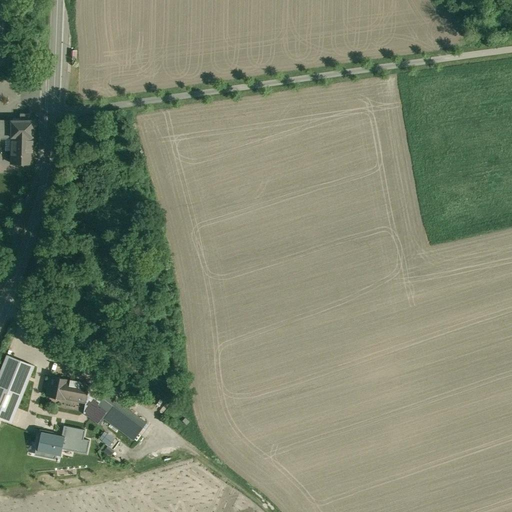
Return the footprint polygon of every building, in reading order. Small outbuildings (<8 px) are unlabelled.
[(21,114),(21,120),(0,119),(0,136),(7,136),(6,150),(12,150),(12,163),(34,163),(34,140),(37,140),(37,117),(34,114),(21,114)] [(0,374),(0,415),(15,421),(36,365),(8,354),(0,374)] [(89,383),(51,376),(47,395),(85,403),(84,412),(100,424),(107,414),(97,407),(103,398),(88,388),(89,383)] [(139,418),(106,394),(103,398),(97,407),(107,414),(130,431),(139,418)] [(139,418),(130,431),(138,437),(148,424),(139,418)] [(57,454),(61,455),(62,448),(87,453),(90,440),(84,438),(85,429),(64,425),(62,435),(49,433),(49,431),(40,429),(34,455),(56,460),(57,454)] [(108,430),(101,436),(109,446),(116,440),(108,430)] [(112,456),(116,450),(109,445),(105,451),(112,456)]
